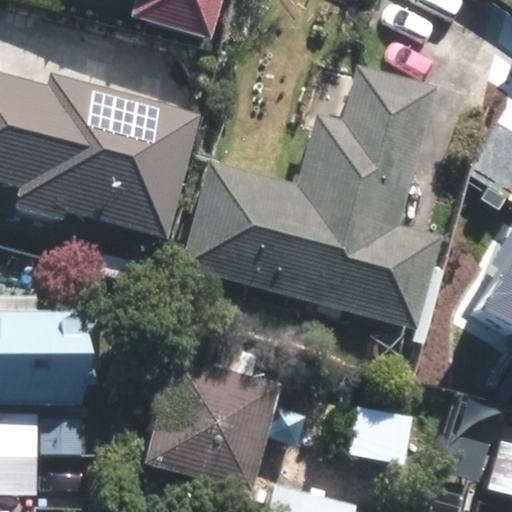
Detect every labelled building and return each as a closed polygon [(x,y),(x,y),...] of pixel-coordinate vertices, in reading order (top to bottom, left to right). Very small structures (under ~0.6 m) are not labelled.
[(126,0),(121,21),(204,42),(214,0),(126,0)] [(175,268),(413,333),(437,238),(395,227),(432,89),(352,67),(337,123),(311,115),(292,187),(203,163),(175,268)] [(0,85),(0,195),(3,197),(0,206),(0,216),(46,228),(49,218),(151,247),(185,124),(33,83),(31,94),(0,85)] [(511,264),(483,311),(511,329),(511,264)] [(89,387),(89,322),(73,324),(73,316),(0,316),(0,405),(72,406),(72,387),(89,387)] [(163,361),(134,467),(243,494),(270,388),(163,361)] [(342,444),(388,455),(398,414),(353,401),(342,444)] [(0,456),(28,456),(28,416),(0,416),(0,456)] [(0,495),(28,496),(28,456),(0,456),(0,495)] [(357,511),(359,507),(274,484),(266,511),(357,511)]
